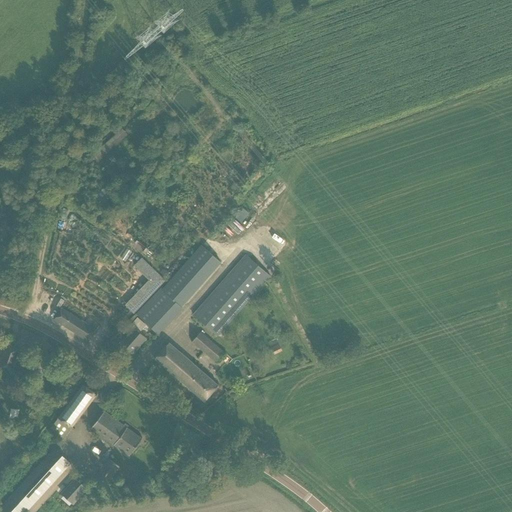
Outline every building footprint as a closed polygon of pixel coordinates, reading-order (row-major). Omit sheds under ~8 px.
[(122,129),(91,156),(97,162),(128,135),(122,129)] [(104,186),(95,196),(102,203),(111,193),(104,186)] [(71,234),(78,211),(63,207),(56,230),(71,234)] [(0,245),(0,255),(7,257),(9,248),(0,245)] [(201,246),(160,289),(179,307),(221,263),(201,246)] [(246,255),(232,271),(256,292),(270,276),(246,255)] [(256,292),(232,271),(193,316),(217,337),(256,292)] [(126,307),(133,313),(163,278),(156,272),(126,307)] [(54,320),(88,342),(94,334),(96,330),(62,308),(54,320)] [(137,318),(130,326),(133,329),(134,329),(139,333),(146,325),(137,318)] [(0,366),(0,368),(11,372),(18,350),(17,350),(19,346),(35,353),(41,338),(21,329),(14,348),(7,346),(0,366)] [(133,329),(121,344),(130,352),(132,354),(145,339),(139,333),(136,330),(134,329),(133,329)] [(192,342),(217,364),(226,353),(201,332),(192,342)] [(162,352),(155,359),(204,402),(211,395),(218,386),(192,364),(190,362),(169,343),(162,352)] [(279,344),(270,348),(274,355),(282,351),(279,344)] [(77,393),(58,419),(72,429),(91,403),(97,395),(83,385),(77,393)] [(104,411),(98,419),(92,429),(130,456),(142,439),(104,411)] [(33,472),(12,495),(26,508),(28,510),(63,472),(71,464),(54,449),(33,472)] [(106,487),(119,468),(109,460),(95,479),(106,487)] [(76,479),(62,494),(64,496),(72,503),(73,504),(87,489),(76,479)]
